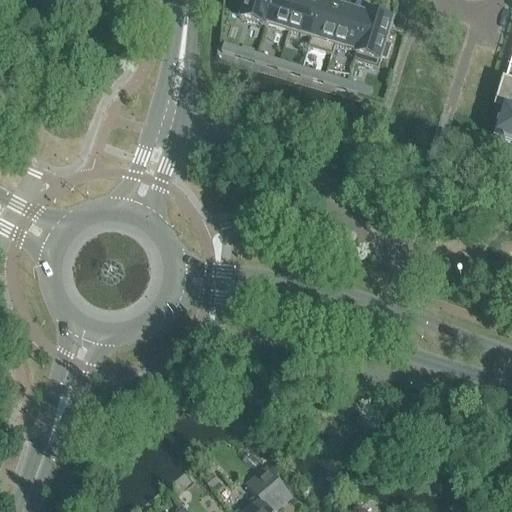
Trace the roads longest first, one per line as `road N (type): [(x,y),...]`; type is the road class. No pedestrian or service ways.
road 1 (residential): [(165,126),(263,162),(374,249),(511,277)]
road 2 (tertiary): [(161,305),(235,301),(511,386)]
road 3 (tertiary): [(511,357),(341,295),(167,259)]
road 4 (tertiary): [(21,511),(92,330)]
road 5 (tertiary): [(165,126),(188,0)]
